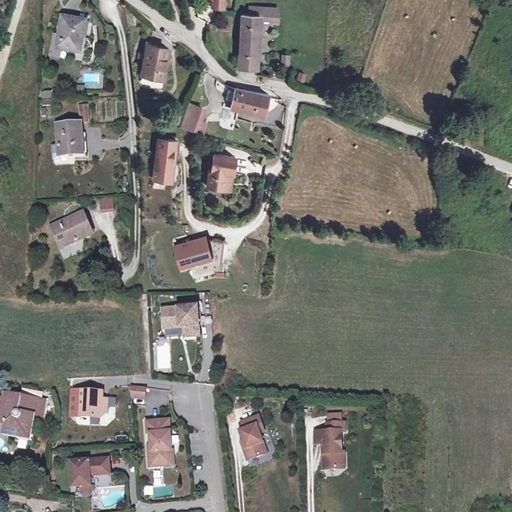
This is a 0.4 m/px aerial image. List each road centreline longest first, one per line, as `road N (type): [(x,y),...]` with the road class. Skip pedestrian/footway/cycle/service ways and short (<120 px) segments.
road 1 (unclassified): [(511,169),(352,106),(248,86),(141,0)]
road 2 (residential): [(215,511),(200,390),(173,384)]
